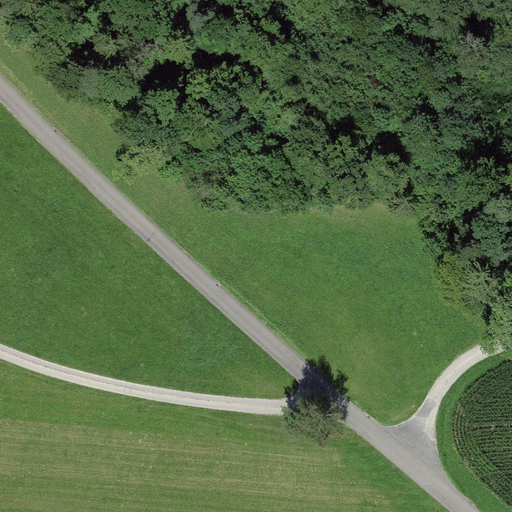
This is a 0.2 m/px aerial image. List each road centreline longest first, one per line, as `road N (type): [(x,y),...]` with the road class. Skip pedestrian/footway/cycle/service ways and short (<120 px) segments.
road 1 (unclassified): [(465,511),(168,249),(0,81)]
road 2 (track): [(0,359),(216,414),(339,401)]
road 3 (track): [(511,354),(452,381),(406,461)]
